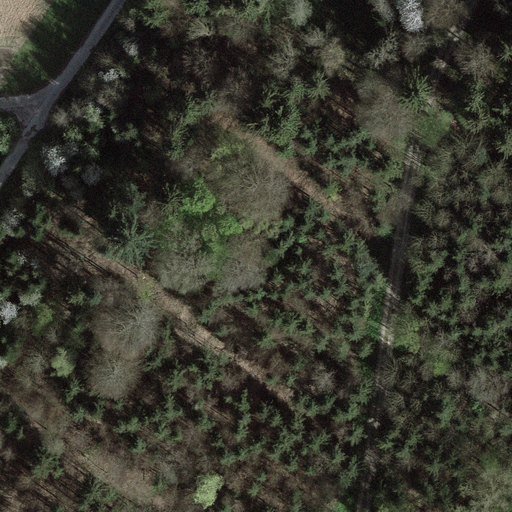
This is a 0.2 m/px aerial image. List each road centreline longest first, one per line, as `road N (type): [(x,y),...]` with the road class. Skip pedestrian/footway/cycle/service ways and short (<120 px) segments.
road 1 (track): [(360,511),(410,162),(441,61),(471,0)]
road 2 (track): [(43,106),(118,0)]
